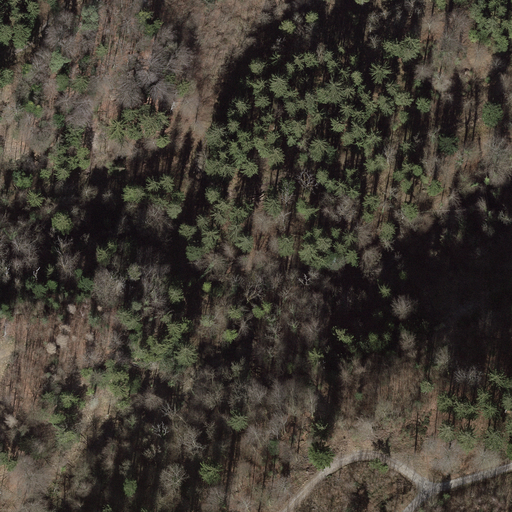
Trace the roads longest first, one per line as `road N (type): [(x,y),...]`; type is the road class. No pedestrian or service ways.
road 1 (track): [(511,100),(347,164),(237,192),(209,186),(197,166),(213,124),(314,0)]
road 2 (track): [(429,494),(371,457),(341,464),(283,511)]
